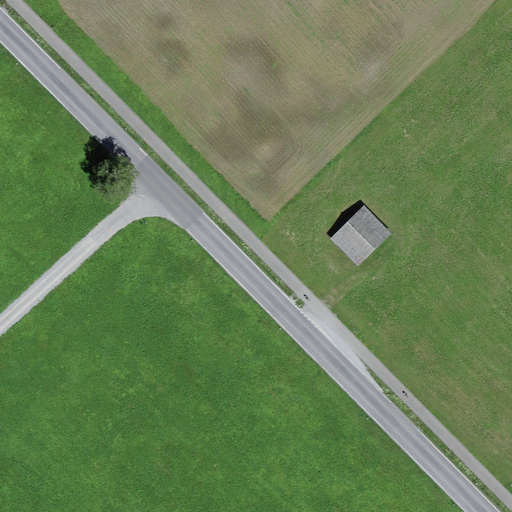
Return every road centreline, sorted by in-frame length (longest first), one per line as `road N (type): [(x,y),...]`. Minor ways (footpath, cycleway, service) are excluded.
road 1 (tertiary): [(0,24),(483,511)]
road 2 (track): [(0,317),(154,180)]
